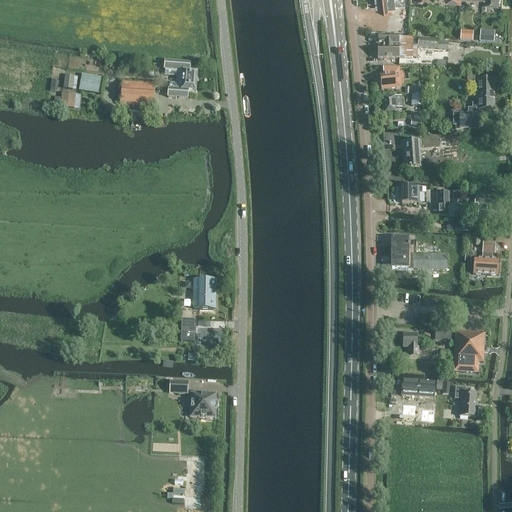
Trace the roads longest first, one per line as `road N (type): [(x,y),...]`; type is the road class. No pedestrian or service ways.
road 1 (unclassified): [(238,511),(244,242),(222,0)]
road 2 (primary): [(348,511),(351,243),(332,0)]
road 3 (residential): [(370,309),(373,224),(349,0)]
road 4 (residential): [(495,511),(496,392),(511,268)]
road 5 (residential): [(367,511),(370,309)]
